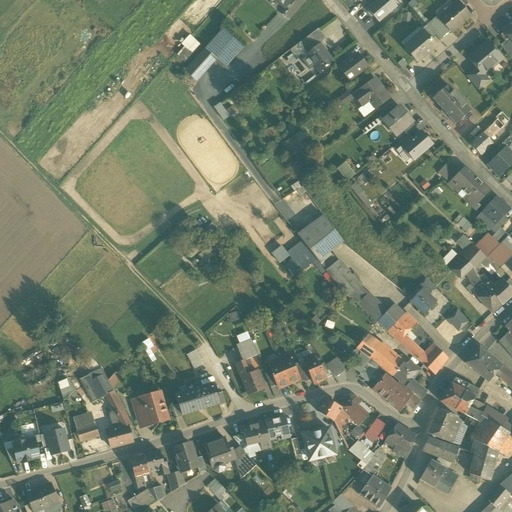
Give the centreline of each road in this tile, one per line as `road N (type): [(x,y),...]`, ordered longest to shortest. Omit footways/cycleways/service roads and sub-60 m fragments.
road 1 (track): [(204,342),(0,135)]
road 2 (unclassified): [(0,484),(244,414)]
road 3 (unclassified): [(422,424),(349,388),(244,414)]
road 4 (residential): [(406,89),(511,199)]
road 5 (residential): [(511,308),(447,369),(422,424)]
